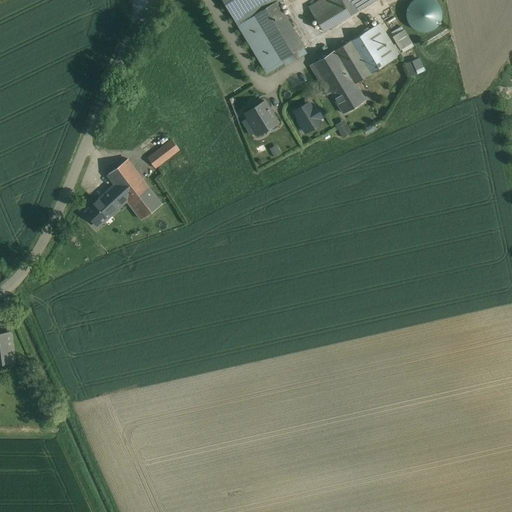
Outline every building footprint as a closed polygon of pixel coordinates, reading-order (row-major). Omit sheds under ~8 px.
[(223,0),(238,25),(276,2),(277,2),(280,0),(223,0)] [(320,0),(308,8),(322,32),(375,0),(320,0)] [(409,0),(409,29),(440,29),(439,0),(409,0)] [(276,2),(238,25),(265,69),(294,52),(303,46),(277,2),(276,2)] [(373,27),(313,63),(322,79),(326,85),(333,81),(335,85),(337,84),(342,91),(345,88),(342,80),(342,79),(347,76),(350,75),(355,83),(399,56),(379,23),(373,27)] [(401,27),(392,33),(395,37),(404,32),(401,27)] [(413,46),(404,32),(395,37),(403,52),(413,46)] [(303,46),(294,52),(297,58),(307,52),(303,46)] [(419,73),(413,59),(405,62),(411,76),(419,73)] [(345,88),(342,91),(337,84),(335,85),(333,81),(326,85),(343,113),(365,100),(355,83),(350,75),(347,76),(342,79),(342,80),(345,88)] [(278,122),(265,101),(245,113),(258,134),(278,122)] [(315,106),(312,108),(308,103),(294,111),(299,119),(298,119),(298,121),(300,125),(302,125),(304,124),(308,131),(321,123),(318,118),(322,116),(315,106)] [(352,132),(344,118),(335,123),(343,137),(352,132)] [(172,140),(148,158),(155,168),(179,150),(172,140)] [(128,159),(107,175),(115,185),(126,199),(128,198),(146,183),(128,159)] [(146,183),(128,198),(126,199),(127,200),(141,219),(162,204),(146,183)] [(115,185),(85,211),(105,233),(120,219),(114,212),(127,200),(126,199),(115,185)] [(10,332),(0,333),(0,347),(12,346),(10,332)] [(12,346),(0,347),(0,363),(14,362),(12,346)]
